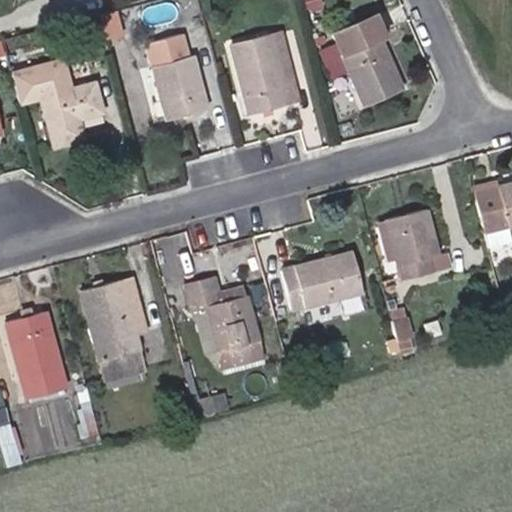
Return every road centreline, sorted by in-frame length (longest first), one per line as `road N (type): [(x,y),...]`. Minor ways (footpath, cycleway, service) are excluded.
road 1 (residential): [(0,256),(482,120)]
road 2 (residential): [(431,0),(482,120)]
